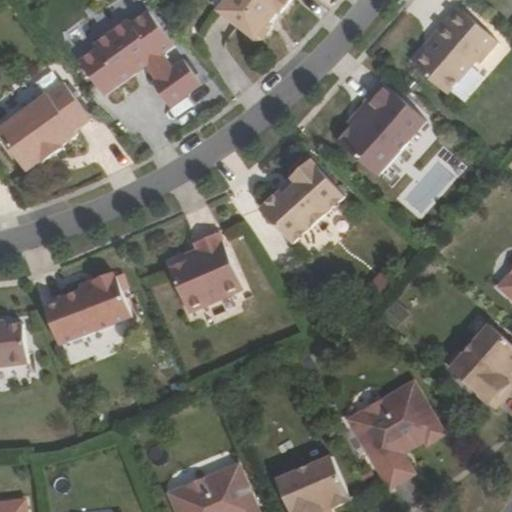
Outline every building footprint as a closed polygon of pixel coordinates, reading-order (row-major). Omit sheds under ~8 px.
[(297,0),(228,0),(268,32),(273,31),(283,20),(280,17),(289,5),(292,8),(297,0)] [(109,41),(92,53),(118,87),(159,57),(169,72),(165,76),(182,99),(214,75),(197,52),(186,60),(175,45),(185,38),(161,2),(144,15),(142,11),(106,37),(109,41)] [(500,60),(496,55),(511,37),(511,28),(484,3),(459,32),(455,29),(431,56),(470,92),(500,60)] [(91,120),(107,108),(79,72),(13,123),(44,164),(59,153),(60,155),(82,139),(79,135),(95,124),(91,120)] [(385,102),(357,135),(397,170),(443,117),(400,78),(381,98),(385,102)] [(300,188),(279,206),(311,243),(365,193),(332,156),(311,174),(316,181),(302,191),(300,188)] [(187,267),(207,313),(262,290),(236,231),(212,243),(215,252),(187,267)] [(77,295),(78,299),(61,303),(75,340),(147,316),(134,276),(129,270),(109,278),(112,282),(77,295)] [(0,368),(42,362),(37,322),(4,325),(3,320),(0,320),(0,368)] [(511,323),(473,369),(511,403),(511,323)] [(373,420),(414,488),(439,473),(427,452),(436,447),(451,437),(454,442),(471,431),(439,379),(373,420)] [(352,455),(296,478),(311,511),(355,511),(354,507),(372,500),(352,455)] [(278,511),(256,462),(187,491),(196,511),(278,511)] [(45,511),(43,496),(0,502),(0,511),(45,511)]
